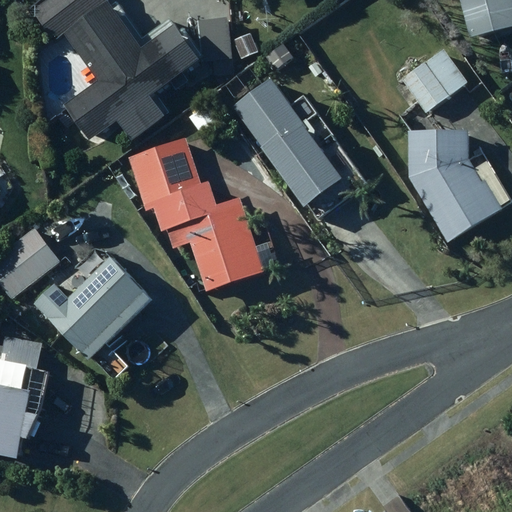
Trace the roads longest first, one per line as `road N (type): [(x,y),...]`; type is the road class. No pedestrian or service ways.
road 1 (residential): [(143,511),(183,462),(340,372),(511,321)]
road 2 (residential): [(511,335),(269,511)]
